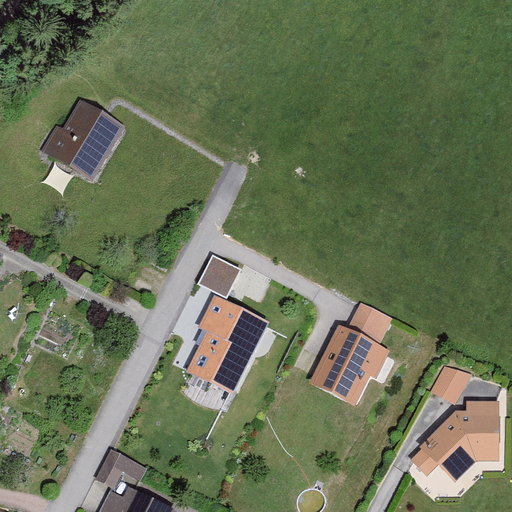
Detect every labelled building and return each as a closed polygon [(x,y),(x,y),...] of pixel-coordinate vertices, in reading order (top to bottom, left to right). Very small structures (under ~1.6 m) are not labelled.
[(125,131),(85,107),(52,161),(93,185),(125,131)] [(199,290),(228,304),(243,275),(214,260),(199,290)] [(270,332),(216,305),(200,336),(210,340),(188,382),(232,405),(270,332)] [(386,354),(340,330),(311,387),(356,411),(386,354)] [(462,403),(474,372),(446,362),(434,392),(462,403)] [(456,487),(480,466),(502,466),(500,405),(469,407),(470,420),(458,421),(413,459),(431,480),(441,471),(456,487)] [(113,450),(97,479),(115,489),(123,472),(140,481),(147,469),(113,450)] [(179,511),(128,488),(124,497),(110,491),(100,511),(179,511)]
